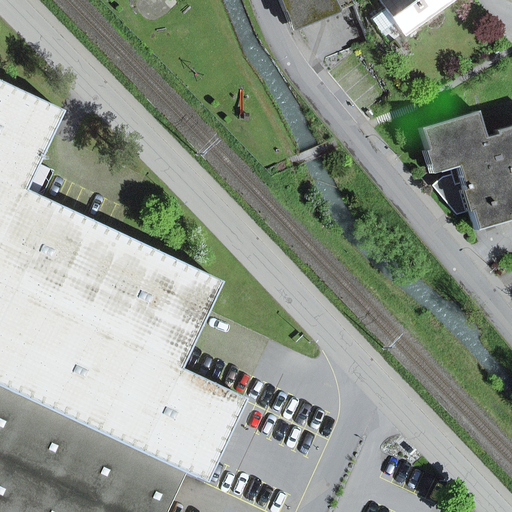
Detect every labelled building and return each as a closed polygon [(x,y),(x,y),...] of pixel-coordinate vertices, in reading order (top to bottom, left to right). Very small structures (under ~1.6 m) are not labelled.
[(298,28),(337,12),(332,0),(277,0),(282,12),(290,8),(298,28)] [(332,0),(337,12),(355,5),(352,0),(332,0)] [(378,0),(402,35),(440,7),(438,5),(445,0),(378,0)] [(290,31),(298,28),(290,8),(282,12),(290,31)] [(242,399),(178,369),(219,282),(23,190),(60,111),(0,82),(0,511),(162,511),(182,473),(203,483),(223,440),(242,399)] [(431,173),(454,166),(511,147),(511,126),(494,132),(495,134),(482,138),(474,113),(418,129),(431,173)] [(511,217),(511,187),(511,186),(511,185),(511,147),(454,166),(456,171),(457,176),(467,211),(473,229),(511,217)] [(455,214),(467,211),(457,176),(447,179),(434,189),(455,214)]
